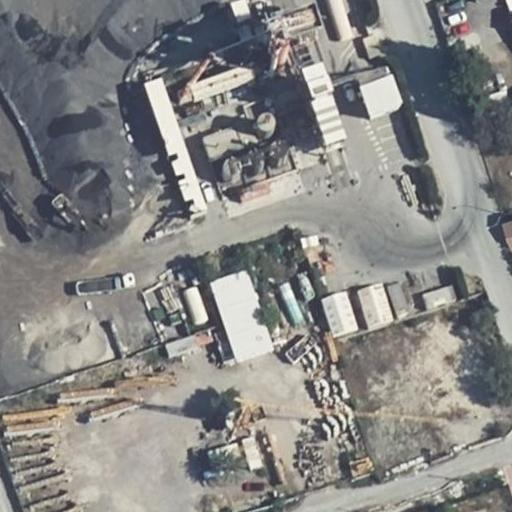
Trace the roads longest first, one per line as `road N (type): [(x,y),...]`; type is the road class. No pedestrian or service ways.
road 1 (unknown): [(492,245),(438,247),(409,233),(375,199),(336,194),(148,259),(101,259),(83,244),(70,213),(61,153),(87,76),(141,0)]
road 2 (unclassified): [(511,301),(407,0)]
